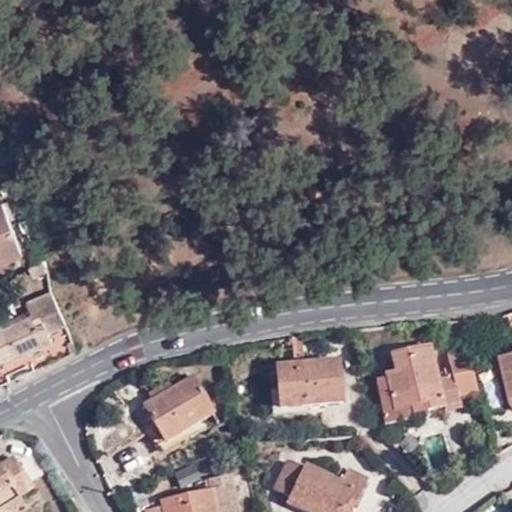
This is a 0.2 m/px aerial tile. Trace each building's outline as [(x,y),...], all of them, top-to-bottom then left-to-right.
[(0,256),(20,249),(2,201),(0,201),(0,256)] [(24,301),(29,312),(30,316),(1,329),(0,327),(0,360),(1,359),(17,351),(18,355),(51,340),(48,331),(66,323),(50,290),(24,301)] [(30,316),(29,312),(0,324),(0,327),(1,329),(30,316)] [(481,394),(471,351),(450,355),(454,371),(447,372),(448,379),(440,380),(433,347),(393,355),(397,373),(389,374),(390,379),(378,382),(388,428),(423,421),(419,407),(431,404),(433,412),(461,406),(459,398),(481,394)] [(511,351),(499,354),(508,403),(511,406),(511,351)] [(342,354),(281,364),(286,405),(347,397),(342,354)] [(0,378),(9,374),(1,359),(0,360),(0,378)] [(0,385),(11,381),(9,374),(0,378),(0,385)] [(193,377),(173,388),(153,399),(140,407),(162,444),(214,414),(193,377)] [(153,399),(173,388),(169,382),(149,393),(153,399)] [(419,407),(423,421),(434,418),(433,412),(431,404),(419,407)] [(7,460),(0,463),(0,511),(3,511),(16,505),(12,500),(26,490),(7,460)] [(343,511),(346,507),(354,510),(367,484),(346,472),(341,481),(306,465),(304,468),(289,461),(274,487),(289,495),(285,503),(304,511),(343,511)] [(240,511),(232,475),(208,479),(210,490),(161,500),(163,511),(240,511)]
